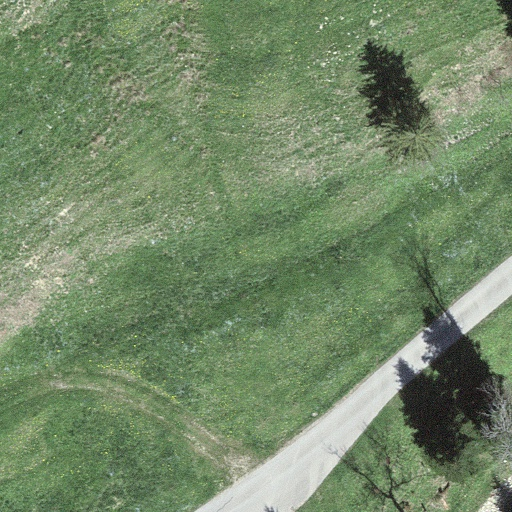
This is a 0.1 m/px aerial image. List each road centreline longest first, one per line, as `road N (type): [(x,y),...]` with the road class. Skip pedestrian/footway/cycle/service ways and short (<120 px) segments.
road 1 (track): [(231,511),(511,283)]
road 2 (track): [(0,405),(74,382),(127,395),(271,483)]
